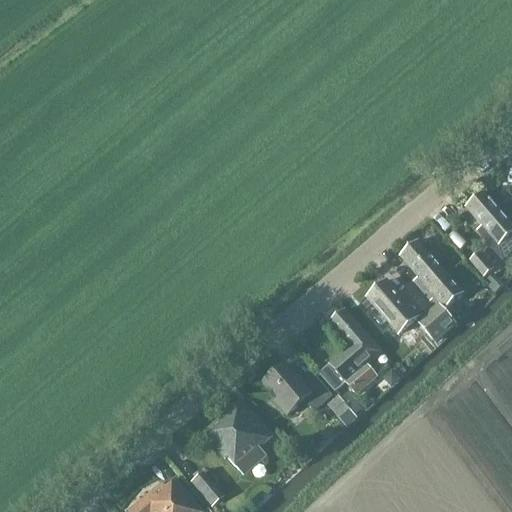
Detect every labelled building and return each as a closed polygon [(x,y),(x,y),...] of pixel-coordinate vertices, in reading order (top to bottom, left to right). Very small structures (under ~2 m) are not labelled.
[(503,262),(511,253),(511,226),(484,194),(466,209),(482,228),(477,232),(503,262)] [(454,284),(418,243),(400,258),(419,279),(414,283),(431,303),(434,301),(439,307),(429,315),(446,335),(456,327),(442,310),(460,295),(451,286),(454,284)] [(479,254),(469,263),(483,280),(494,271),(479,254)] [(367,299),(368,301),(362,306),(366,310),(372,305),(377,312),(372,316),(381,328),(387,323),(398,336),(418,319),(387,282),(367,299)] [(350,349),(329,366),(319,375),(334,394),(345,384),(356,396),(373,381),(363,370),(382,354),(345,312),(329,325),(350,349)] [(446,335),(429,315),(418,324),(435,344),(446,335)] [(314,412),(331,398),(314,378),(304,387),(285,365),(264,384),(273,395),(270,397),(287,417),(305,401),(314,412)] [(339,421),(349,413),(338,399),(328,407),(339,421)] [(244,477),(261,462),(266,458),(259,449),(272,437),(241,402),(203,436),(224,460),(227,458),(244,477)] [(177,479),(197,501),(208,491),(187,469),(177,479)] [(199,511),(174,481),(164,489),(160,484),(126,511),(199,511)]
